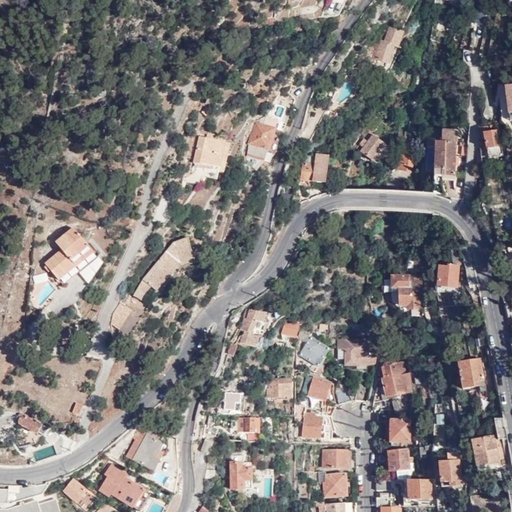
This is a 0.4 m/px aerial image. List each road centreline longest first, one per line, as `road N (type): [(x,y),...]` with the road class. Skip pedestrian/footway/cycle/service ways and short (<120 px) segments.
road 1 (residential): [(511,416),(475,234),(445,207),(330,202),(295,229),(278,265),(222,308)]
road 2 (unclassified): [(366,0),(313,79),(280,155),(259,245),(222,308)]
road 3 (residential): [(222,308),(199,325),(183,361),(106,442),(27,479),(0,475)]
road 4 (residential): [(182,511),(189,415),(213,361),(222,308)]
